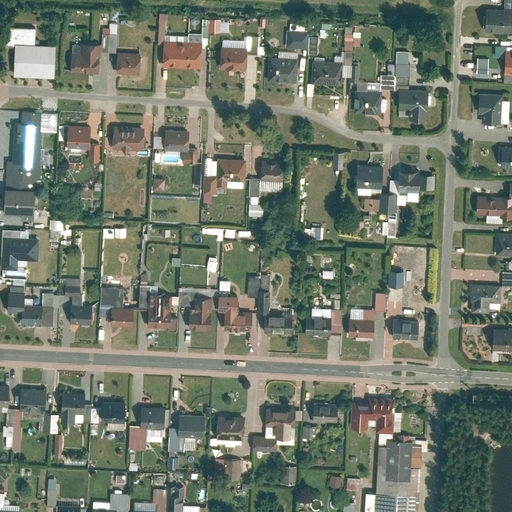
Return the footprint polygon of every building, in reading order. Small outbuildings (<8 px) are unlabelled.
[(511,32),(511,0),(504,0),(504,7),(487,6),(485,31),(511,32)] [(166,12),(159,12),(158,43),(165,43),(164,67),(200,67),(201,35),(166,34),(166,12)] [(224,18),(206,17),(205,36),(212,36),(212,30),(224,30),(224,18)] [(104,26),(103,50),(117,50),(119,22),(111,21),(110,26),(104,26)] [(290,28),(289,45),(310,46),(311,29),(312,22),(293,21),(293,28),(290,28)] [(11,25),(11,43),(20,44),(19,75),(60,76),(61,43),(40,42),(41,26),(11,25)] [(363,79),(363,75),(363,63),(354,62),(355,43),(360,44),(363,44),(363,30),(360,30),(360,25),(355,25),(348,25),(346,74),(353,74),(353,79),(363,79)] [(243,35),(243,40),(221,38),(219,68),(246,70),(247,50),(254,51),(255,35),(243,35)] [(311,52),(320,52),(321,35),(312,35),(311,52)] [(70,53),(69,69),(99,70),(100,41),(82,41),(81,53),(70,53)] [(505,57),(504,82),(505,82),(511,82),(511,45),(497,45),(496,57),(505,57)] [(119,50),(117,72),(142,74),(143,52),(119,50)] [(409,51),(396,50),(395,88),(400,88),(400,108),(412,108),(411,118),(429,118),(430,88),(410,87),(411,62),(409,62),(409,51)] [(270,55),(269,78),(300,79),(301,56),(270,55)] [(479,57),(478,71),(487,71),(488,58),(479,57)] [(314,59),(314,81),(344,82),(344,60),(314,59)] [(354,90),(353,112),(381,112),(382,91),(354,90)] [(483,122),(503,122),(504,92),(484,92),(480,92),(480,111),(484,112),(483,122)] [(7,159),(4,211),(24,212),(24,219),(37,219),(39,188),(35,188),(36,179),(39,179),(42,113),(22,112),(21,123),(14,122),(13,160),(7,159)] [(511,114),(511,130),(511,129),(511,144),(504,144),(503,166),(511,166),(511,114)] [(90,125),(68,124),(67,148),(87,148),(87,162),(98,162),(99,144),(89,143),(90,125)] [(114,125),(113,147),(143,149),(145,127),(114,125)] [(158,133),(157,147),(186,148),(186,161),(199,162),(199,146),(193,146),(194,129),(169,128),(169,134),(158,133)] [(335,151),(334,167),(344,168),(345,151),(335,151)] [(221,157),(206,156),(204,201),(214,202),(214,192),(222,192),(222,186),(231,187),(231,179),(250,180),(251,158),(221,157)] [(263,177),(252,176),(251,214),(266,214),(266,202),(261,202),(261,188),(286,189),(287,160),(264,159),(263,177)] [(387,163),(360,163),(360,186),(386,186),(387,163)] [(382,198),(368,197),(368,210),(381,211),(381,217),(384,217),(384,233),(398,233),(400,192),(407,193),(407,199),(424,199),(424,189),(424,187),(437,187),(438,172),(426,172),(426,169),(402,168),(401,179),(393,178),(393,191),(383,190),(382,198)] [(157,176),(157,188),(169,188),(169,177),(157,176)] [(477,194),(476,213),(500,214),(500,217),(511,217),(511,181),(510,182),(509,195),(477,194)] [(346,213),(345,230),(366,232),(368,215),(346,213)] [(302,226),(301,237),(327,238),(327,228),(302,226)] [(117,237),(127,236),(127,227),(116,227),(117,237)] [(228,227),(227,236),(237,236),(237,228),(228,227)] [(116,237),(116,228),(105,228),(105,237),(116,237)] [(511,232),(499,232),(499,253),(511,253),(511,232)] [(40,239),(4,237),(4,259),(39,261),(40,239)] [(212,255),(209,268),(219,270),(221,257),(212,255)] [(325,269),(324,276),(335,277),(336,270),(325,269)] [(390,291),(404,292),(405,270),(391,269),(390,291)] [(250,273),(249,294),(262,294),(262,274),(250,273)] [(274,273),(263,273),(263,311),(267,311),(267,331),(297,331),(297,312),(273,312),(274,273)] [(85,276),(61,275),(61,293),(73,293),(72,321),(95,322),(95,303),(85,303),(85,276)] [(148,275),(140,275),(140,307),(149,307),(148,326),(170,326),(170,331),(178,331),(178,316),(174,316),(174,295),(164,295),(164,291),(159,291),(159,285),(148,285),(148,275)] [(230,280),(220,280),(220,310),(224,310),(224,330),(252,330),(252,325),(257,325),(257,312),(240,312),(240,294),(230,294),(230,280)] [(504,282),(475,281),(475,310),(493,311),(494,301),(504,301),(504,282)] [(23,286),(9,286),(8,311),(21,311),(21,322),(53,323),(53,306),(57,306),(58,294),(52,294),(52,288),(44,287),(44,291),(42,291),(41,305),(32,304),(32,297),(27,297),(28,292),(23,292),(23,286)] [(126,287),(102,286),(101,304),(114,305),(113,324),(136,325),(137,306),(125,306),(126,287)] [(388,290),(377,290),(376,309),(387,309),(388,290)] [(330,293),(330,307),(312,307),(312,316),(307,316),(307,332),(341,334),(343,308),(340,308),(340,293),(330,293)] [(192,305),(191,326),(192,327),(216,328),(217,310),(215,310),(216,296),(199,295),(198,306),(192,305)] [(398,296),(397,307),(422,307),(422,296),(398,296)] [(350,308),(349,334),(372,335),(374,309),(350,308)] [(422,319),(394,318),(393,336),(421,337),(422,319)] [(511,328),(495,328),(494,349),(511,350),(511,328)] [(20,408),(9,408),(8,424),(5,424),(4,435),(9,435),(8,445),(14,445),(14,450),(23,451),(24,419),(41,420),(41,431),(60,431),(61,413),(45,412),(46,389),(21,388),(20,408)] [(63,408),(62,421),(78,422),(78,418),(90,419),(91,392),(67,391),(66,409),(63,408)] [(355,402),(354,402),(352,427),(370,428),(370,425),(378,425),(377,432),(382,432),(379,492),(368,492),(366,511),(419,511),(423,451),(429,452),(430,441),(414,440),(414,435),(396,434),(396,430),(403,431),(404,412),(396,411),(397,398),(370,397),(370,403),(355,402)] [(104,405),(93,405),(92,422),(99,422),(99,418),(109,419),(109,427),(125,428),(127,400),(104,398),(104,405)] [(314,402),(313,421),(341,423),(342,403),(314,402)] [(129,423),(128,446),(145,447),(146,426),(165,427),(166,406),(141,405),(141,424),(129,423)] [(268,407),(267,435),(255,435),(255,449),(279,450),(280,442),(297,443),(298,409),(268,407)] [(175,413),(175,432),(168,432),(167,448),(183,449),(184,435),(204,435),(205,414),(175,413)] [(219,414),(217,442),(225,442),(225,446),(235,447),(235,443),(244,444),(246,416),(219,414)] [(304,424),(304,436),(318,436),(319,424),(304,424)] [(170,454),(170,464),(182,465),(182,455),(170,454)] [(245,457),(218,456),(217,476),(244,478),(245,457)] [(283,482),(298,483),(299,464),(283,464),(283,482)] [(3,465),(0,468),(0,476),(4,481),(12,475),(3,465)] [(174,468),(174,476),(185,477),(186,468),(174,468)] [(119,471),(119,480),(128,480),(129,471),(119,471)] [(333,472),(331,483),(343,485),(345,474),(333,472)] [(350,475),(349,488),(362,489),(363,477),(350,475)] [(51,479),(50,503),(56,504),(59,504),(60,486),(56,486),(57,479),(51,479)] [(187,483),(172,483),(171,511),(172,511),(204,511),(205,511),(189,510),(189,498),(186,498),(187,483)] [(156,500),(136,499),(135,511),(160,511),(169,511),(169,485),(156,485),(156,500)] [(96,498),(95,498),(94,511),(118,511),(119,510),(127,511),(128,490),(113,490),(112,499),(96,498)] [(0,511),(19,511),(20,504),(3,503),(4,492),(0,491),(0,511)] [(346,511),(358,511),(359,501),(347,500),(346,511)]
